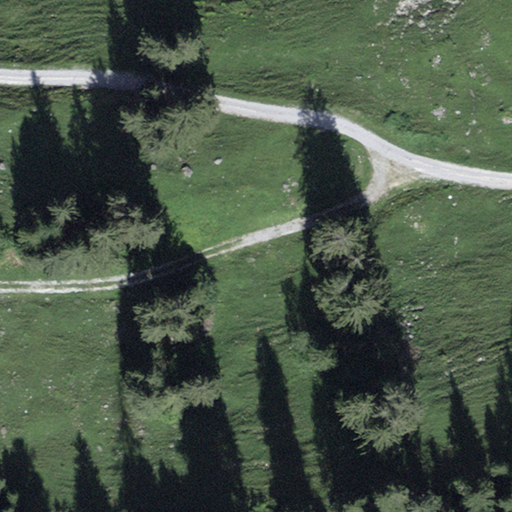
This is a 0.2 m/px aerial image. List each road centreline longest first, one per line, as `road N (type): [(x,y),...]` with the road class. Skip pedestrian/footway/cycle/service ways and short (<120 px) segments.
road 1 (track): [(511,178),(417,164),(327,115),(139,78),(0,73)]
road 2 (track): [(386,149),(383,178),(369,200),(301,224),(120,280),(0,285)]
